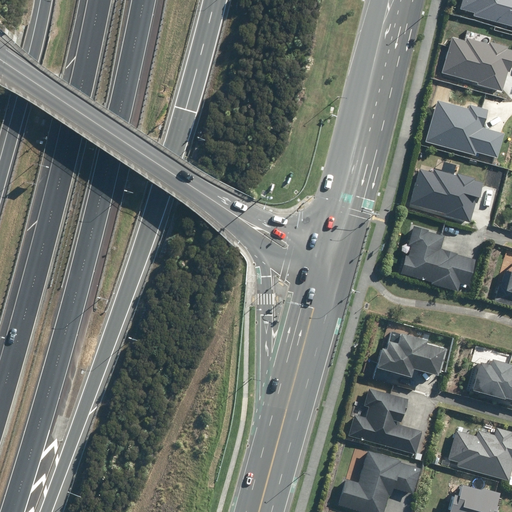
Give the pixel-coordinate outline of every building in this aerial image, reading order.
[(473,16),(511,26),(511,0),(463,0),(461,9),(474,13),(473,16)] [(477,85),(503,91),(508,72),(510,72),(511,63),(511,50),(508,49),(509,47),(490,42),(490,44),(467,38),(466,41),(452,37),(443,73),(478,81),(477,85)] [(477,152),(498,158),(505,134),(484,129),(489,109),(470,104),(469,109),(437,101),(426,142),(476,155),(477,152)] [(445,215),(470,223),(476,203),(477,203),(483,183),(475,181),(476,178),(458,173),(457,176),(434,169),(433,173),(420,169),(410,203),(445,214),(445,215)] [(441,235),(410,227),(398,274),(460,291),(475,237),(443,228),(441,235)] [(511,261),(505,260),(497,288),(511,292),(511,261)] [(375,348),(369,367),(402,377),(405,368),(429,375),(430,371),(437,373),(444,348),(393,333),(389,344),(381,341),(378,349),(375,348)] [(511,367),(485,361),(484,365),(471,362),(465,391),(511,401),(511,367)] [(404,399),(366,388),(361,405),(367,407),(364,418),(353,415),(347,436),(410,454),(417,432),(396,425),(404,399)] [(455,462),(453,467),(504,481),(511,454),(511,437),(507,436),(508,432),(484,425),(482,433),(472,430),(471,435),(452,430),(444,459),(455,462)] [(416,468),(364,450),(354,483),(343,479),(334,506),(353,511),(380,511),(388,489),(407,495),(416,468)] [(492,481),(453,472),(444,511),(445,511),(489,511),(485,511),(492,481)]
